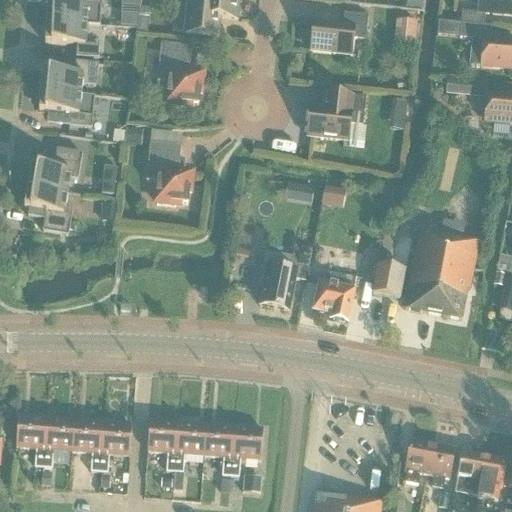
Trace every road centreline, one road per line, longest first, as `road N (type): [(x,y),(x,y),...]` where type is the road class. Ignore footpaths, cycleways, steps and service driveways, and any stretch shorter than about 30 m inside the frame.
road 1 (secondary): [(511,407),(251,357),(0,348)]
road 2 (track): [(305,366),(285,511)]
road 3 (unclassified): [(246,84),(226,106),(234,129),(250,136),(278,119),(277,99),(261,84)]
